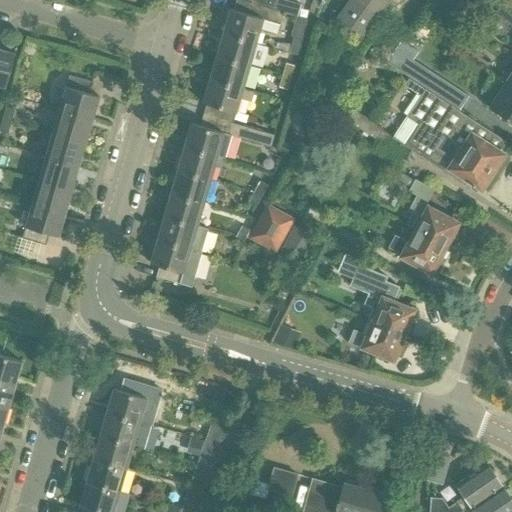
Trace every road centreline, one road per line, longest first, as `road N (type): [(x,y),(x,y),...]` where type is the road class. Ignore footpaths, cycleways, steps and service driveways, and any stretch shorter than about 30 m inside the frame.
road 1 (tertiary): [(457,416),(125,326),(103,311)]
road 2 (tertiary): [(103,311),(97,285),(166,49)]
road 3 (residential): [(27,511),(78,347),(103,311)]
road 4 (residential): [(166,49),(0,2)]
road 5 (residential): [(511,282),(457,416)]
